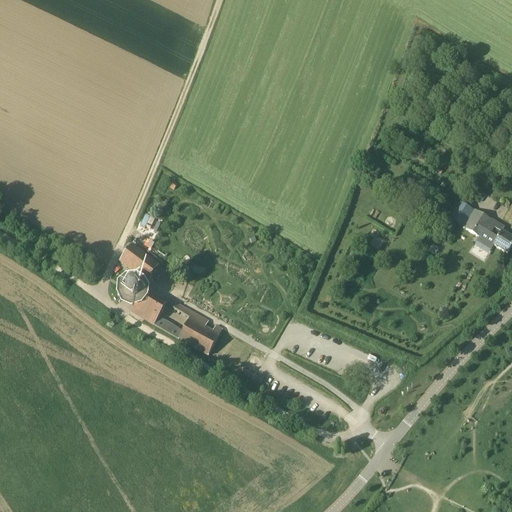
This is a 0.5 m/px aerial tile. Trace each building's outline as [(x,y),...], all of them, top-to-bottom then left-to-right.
[(511,246),(511,239),(507,237),(501,233),(505,228),(491,220),(490,221),(459,202),(449,219),(480,239),(478,242),(491,250),(493,246),(499,250),(507,255),(511,246)] [(158,267),(150,261),(131,246),(119,262),(137,276),(145,282),(147,283),(158,267)] [(136,305),(138,304),(139,302),(141,301),(141,298),(142,296),(142,294),(141,292),(140,290),(139,288),(137,287),(135,286),(133,285),(131,285),(128,285),(126,286),(124,287),(123,289),(122,291),(121,293),(120,295),(120,297),(121,299),(122,301),(123,303),(124,304),(126,305),(128,306),(130,306),(132,306),(134,306),(136,305)] [(166,306),(141,292),(142,294),(142,296),(141,298),(141,301),(139,302),(138,304),(136,305),(134,306),(131,312),(154,326),(159,318),(166,306)] [(183,332),(178,340),(178,341),(208,358),(223,330),(216,326),(213,332),(205,329),(208,322),(176,304),(173,310),(190,320),(183,332)] [(183,332),(159,318),(154,326),(178,340),(183,332)]
